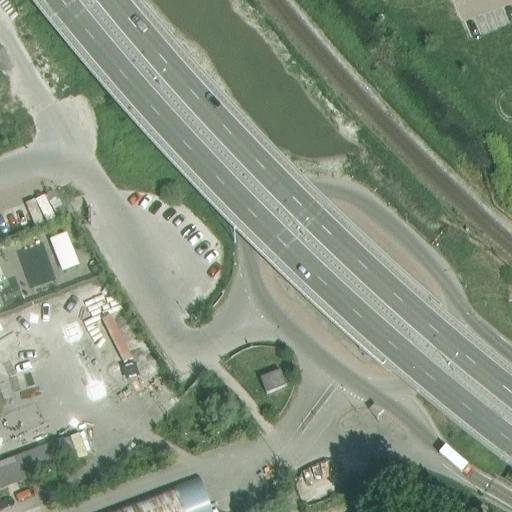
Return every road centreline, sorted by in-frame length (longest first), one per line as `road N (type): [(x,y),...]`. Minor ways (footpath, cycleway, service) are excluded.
road 1 (trunk): [(53,0),(226,199),(391,354),(511,451)]
road 2 (trunk): [(511,403),(252,167),(104,0)]
road 3 (unclassified): [(260,301),(212,339),(193,341),(170,323),(69,165),(32,160),(0,172)]
road 4 (secondary): [(48,0),(253,231)]
road 5 (secondary): [(290,194),(113,0)]
road 6 (secondary): [(456,309),(446,278),(368,205),(332,187),(290,194)]
road 7 (secondary): [(260,301),(351,385),(393,392)]
road 8 (trunk): [(303,445),(373,445),(451,462)]
